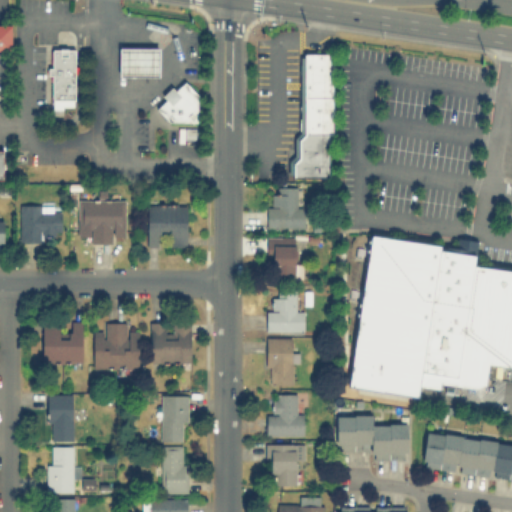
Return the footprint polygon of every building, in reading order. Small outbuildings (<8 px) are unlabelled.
[(0,22),(13,22),(12,49),(0,48),(0,22)] [(119,44),(162,44),(161,77),(118,76),(119,44)] [(52,46),(75,47),(75,97),(52,97),(52,73),(48,73),(48,65),(52,65),(52,46)] [(304,51),(332,51),(333,177),(293,176),(293,162),(300,155),(299,137),(304,132),(304,51)] [(157,107),(184,81),(203,100),(202,122),(169,121),(157,107)] [(303,206),(296,206),(296,185),(276,185),(276,195),(266,195),(266,227),(303,227),(303,206)] [(123,199),(76,199),(76,233),(87,233),(87,242),(112,242),(112,233),(123,233),(123,199)] [(41,241),(41,232),(59,232),(59,204),(18,204),(19,241),(41,241)] [(145,246),(159,246),(159,237),(172,237),(172,245),(184,245),(184,204),(145,204),(145,246)] [(511,268),(511,364),(488,361),(484,387),(441,380),(440,387),(419,384),(418,392),(349,382),(371,231),(441,242),(441,247),(476,252),(475,263),(511,268)] [(295,276),(295,236),(266,236),(266,276),(295,276)] [(302,309),(295,309),(295,292),(266,292),(266,330),(302,330),(302,309)] [(81,361),(81,320),(69,320),(69,337),(58,337),(58,323),(41,323),(41,361),(81,361)] [(167,321),(148,321),(148,361),(189,361),(189,321),(167,320),(167,321)] [(91,367),(137,367),(137,329),(125,329),(125,321),(102,321),(102,330),(91,330),(91,367)] [(291,362),(296,362),(296,349),(290,349),(290,337),(266,337),(266,382),(291,382),(291,362)] [(46,439),(71,439),(71,393),(46,393),(46,439)] [(299,434),(299,393),(273,393),(273,403),(265,403),(265,434),(299,434)] [(186,394),(159,394),(159,439),(186,439),(186,394)] [(406,423),(372,423),(372,413),(334,413),(334,450),(370,450),(370,459),(406,459),(406,423)] [(511,441),(425,429),(420,467),(511,480),(511,441)] [(302,443),(265,443),(265,472),(274,472),(274,483),(295,483),(295,463),(302,463),(302,443)] [(46,491),(72,491),(72,445),(46,445),(46,491)] [(160,491),(185,491),(185,445),(160,445),(160,491)] [(296,503),(276,503),(276,511),(321,511),(321,495),(296,495),(296,503)] [(73,511),(73,497),(47,497),(47,511),(73,511)] [(185,511),(185,498),(149,498),(149,511),(185,511)]
